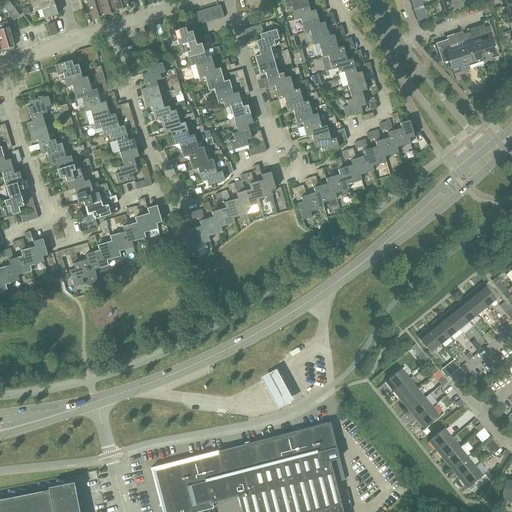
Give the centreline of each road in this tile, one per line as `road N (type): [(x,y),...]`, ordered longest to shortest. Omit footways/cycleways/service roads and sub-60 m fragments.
road 1 (secondary): [(95,403),(201,361),(285,314),(473,165)]
road 2 (residential): [(352,133),(388,109),(371,53),(332,0)]
road 3 (residential): [(393,44),(404,81),(473,165)]
road 4 (residential): [(487,153),(393,44)]
road 5 (residential): [(266,130),(227,0)]
road 6 (residential): [(148,155),(110,29)]
road 7 (unknown): [(358,511),(328,388)]
